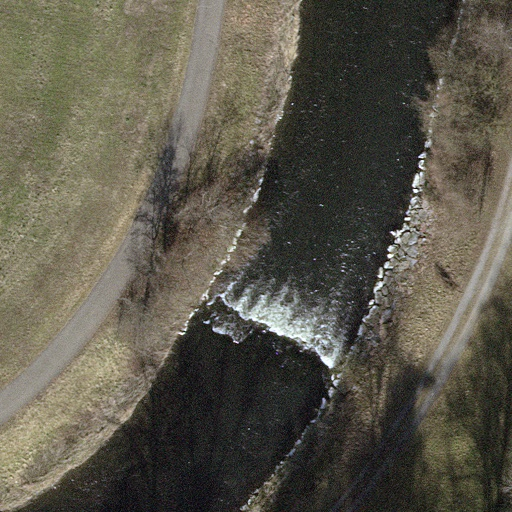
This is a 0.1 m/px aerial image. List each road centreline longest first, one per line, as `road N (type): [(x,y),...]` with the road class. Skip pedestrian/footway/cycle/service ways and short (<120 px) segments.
road 1 (track): [(213,0),(186,130),(118,280),(43,375),(0,408)]
road 2 (track): [(339,511),(381,461),(466,314),(511,185)]
